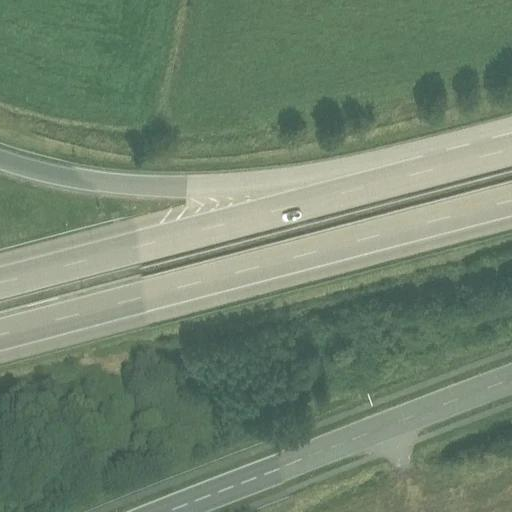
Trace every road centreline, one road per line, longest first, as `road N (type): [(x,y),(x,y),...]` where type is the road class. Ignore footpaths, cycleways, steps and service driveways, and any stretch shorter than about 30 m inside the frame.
road 1 (motorway): [(0,338),(511,204)]
road 2 (motorway): [(436,163),(0,275)]
road 3 (motorway): [(436,163),(151,189),(0,162)]
road 4 (secondary): [(182,511),(511,386)]
